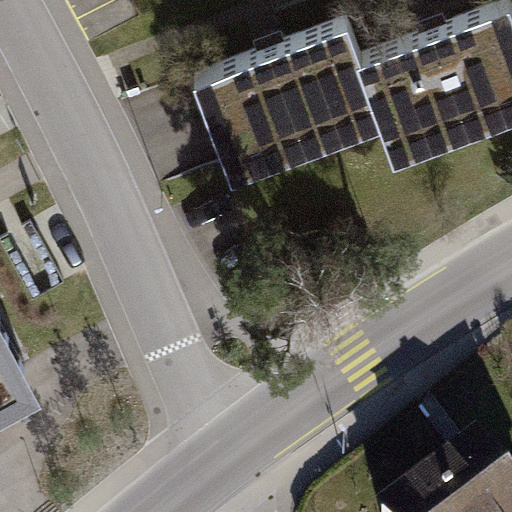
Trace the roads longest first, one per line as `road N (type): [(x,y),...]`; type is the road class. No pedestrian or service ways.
road 1 (residential): [(7,0),(82,142),(217,461)]
road 2 (tertiary): [(217,461),(361,357),(511,265)]
